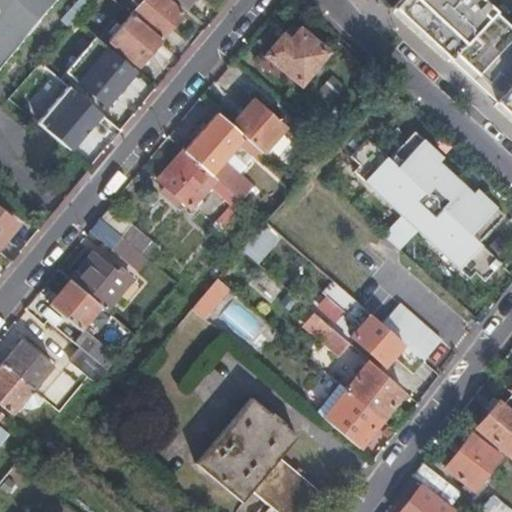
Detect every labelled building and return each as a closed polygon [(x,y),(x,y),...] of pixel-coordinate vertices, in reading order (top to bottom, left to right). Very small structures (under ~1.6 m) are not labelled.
[(0,0),(0,69),(57,0),(0,0)] [(82,0),(64,21),(72,27),(94,3),(95,1),(93,0),(82,0)] [(103,38),(136,66),(159,38),(130,14),(113,0),(96,0),(95,1),(94,3),(111,18),(117,12),(122,16),(125,18),(119,26),(115,23),(103,38)] [(159,38),(182,12),(168,0),(131,0),(137,5),(130,14),(159,38)] [(176,0),(188,10),(196,0),(176,0)] [(393,0),(388,7),(511,121),(511,28),(510,31),(476,0),(393,0)] [(122,16),(115,23),(119,26),(125,18),(122,16)] [(264,56),(299,83),(324,52),(298,30),(288,42),(281,36),(264,56)] [(44,60),(52,66),(54,68),(71,50),(62,41),(44,60)] [(82,87),(103,104),(131,71),(109,53),(82,87)] [(291,93),(299,83),(264,56),(256,65),(291,93)] [(48,71),(52,66),(44,60),(43,59),(40,63),(48,71)] [(37,83),(48,71),(40,63),(28,76),(37,83)] [(315,88),(328,98),(341,84),(329,73),(315,88)] [(39,117),(70,144),(92,117),(60,91),(39,117)] [(249,143),(261,153),(283,127),(249,97),(226,122),(242,136),(249,143)] [(238,141),(242,136),(226,122),(216,113),(183,151),(209,174),(222,160),(238,141)] [(381,234),(391,244),(407,226),(413,231),(415,230),(467,278),(472,272),(482,280),(498,263),(476,242),(502,214),(486,200),(474,189),(470,193),(453,177),(435,162),(440,157),(427,145),(412,131),(386,159),(364,138),(348,156),(357,165),(351,171),(399,215),(381,234)] [(249,143),(242,136),(238,141),(245,148),(249,143)] [(249,143),(245,148),(256,158),(261,153),(249,143)] [(209,186),(215,179),(209,174),(183,151),(182,150),(156,180),(190,209),(209,186)] [(440,157),(435,162),(470,193),(474,189),(440,157)] [(252,187),(222,160),(209,174),(215,179),(240,201),(252,187)] [(240,201),(215,179),(209,186),(237,210),(242,203),(240,201)] [(146,259),(147,259),(157,247),(108,206),(98,219),(146,259)] [(0,240),(14,223),(0,211),(0,240)] [(136,271),(146,259),(98,219),(87,231),(108,249),(109,248),(136,271)] [(407,226),(391,244),(396,249),(413,231),(407,226)] [(258,265),(273,246),(257,233),(241,251),(258,265)] [(98,304),(104,309),(129,278),(116,267),(112,272),(90,254),(69,280),(98,304)] [(190,307),(201,317),(226,287),(215,278),(190,307)] [(76,330),(98,304),(69,280),(47,306),(76,330)] [(382,364),(401,343),(379,324),(332,282),(323,293),(360,325),(351,336),(382,364)] [(245,349),(265,327),(233,297),(213,318),(245,349)] [(403,345),(421,361),(439,340),(397,303),(379,324),(401,343),(403,345)] [(318,339),(337,355),(347,343),(329,327),(318,339)] [(80,349),(104,369),(115,357),(83,330),(72,342),(80,349)] [(0,363),(0,364),(30,389),(51,365),(20,339),(0,363)] [(393,357),(411,374),(422,362),(421,361),(403,345),(393,357)] [(69,362),(93,383),(104,369),(80,349),(69,362)] [(345,388),(380,419),(403,391),(368,361),(346,387),(345,386),(343,387),(345,388)] [(0,407),(8,414),(17,404),(24,394),(36,404),(41,398),(30,389),(0,364),(0,407)] [(321,418),(357,447),(380,419),(345,388),(321,418)] [(507,454),(511,448),(511,394),(511,393),(501,405),(497,401),(474,427),(507,454)] [(24,394),(17,404),(19,406),(28,407),(36,404),(24,394)] [(249,489),(276,511),(304,511),(319,494),(275,457),(294,435),(282,425),(284,423),(269,411),(268,412),(249,397),(193,463),(239,501),(249,489)] [(442,468),(471,490),(499,455),(470,433),(442,468)] [(0,479),(25,450),(12,439),(0,452),(0,479)] [(410,476),(435,496),(446,482),(420,462),(410,476)] [(448,511),(449,511),(418,487),(398,511),(448,511)] [(509,511),(488,496),(475,511),(509,511)]
